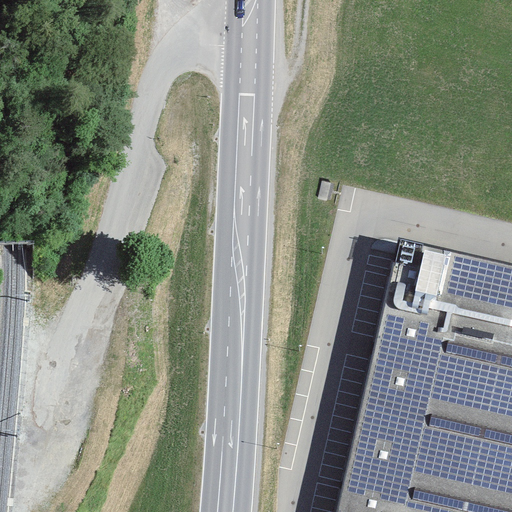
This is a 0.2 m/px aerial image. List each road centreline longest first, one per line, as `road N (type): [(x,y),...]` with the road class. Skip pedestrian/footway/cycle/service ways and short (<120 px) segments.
road 1 (secondary): [(226,511),(250,0)]
road 2 (track): [(305,0),(291,71),(246,93)]
